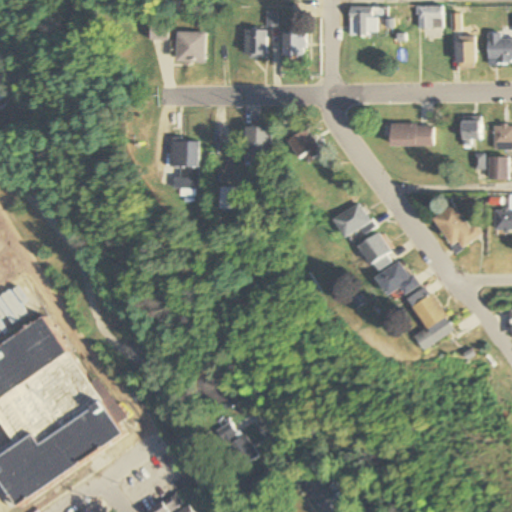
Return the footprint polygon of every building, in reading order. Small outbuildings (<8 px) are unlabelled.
[(418,7),(418,30),(445,30),(445,7),(418,7)] [(351,8),(351,37),(378,37),(378,19),(385,19),(385,8),(351,8)] [(170,42),(170,24),(152,24),(152,41),(170,42)] [(245,32),(245,60),(267,60),(267,32),(245,32)] [(206,64),(206,33),(179,33),(179,64),(206,64)] [(285,34),(285,57),(307,57),(307,34),(285,34)] [(489,65),(511,65),(511,37),(489,37),(489,65)] [(476,38),(457,38),(457,69),(476,69),(476,38)] [(0,103),(11,96),(0,79),(0,103)] [(483,118),(464,118),(464,149),(474,149),(474,143),(483,143),(483,118)] [(434,126),(392,126),(392,148),(434,148),(434,126)] [(495,151),(511,151),(511,128),(495,128),(495,151)] [(273,129),(247,129),(247,166),(273,166),(273,129)] [(290,142),(301,161),(321,150),(310,131),(290,142)] [(171,142),(171,170),(199,170),(199,142),(171,142)] [(509,182),(509,158),(489,158),(489,182),(509,182)] [(366,234),(376,229),(362,204),(336,219),(347,239),(363,230),(366,234)] [(454,204),(432,221),(458,253),(480,236),(454,204)] [(495,232),(511,231),(511,211),(495,211),(495,232)] [(393,254),(379,234),(361,247),(378,272),(388,265),(384,260),(393,254)] [(407,297),(420,288),(401,262),(377,279),(390,298),(401,290),(407,297)] [(457,331),(428,288),(409,301),(429,330),(417,338),(426,352),(457,331)] [(0,346),(0,421),(15,446),(0,455),(0,477),(17,504),(127,436),(113,413),(120,409),(101,378),(90,385),(48,317),(0,346)] [(259,457),(233,421),(217,432),(243,468),(259,457)] [(328,483),(335,508),(353,503),(344,471),(326,476),(328,483)] [(148,511),(173,511),(184,505),(177,494),(148,511)]
